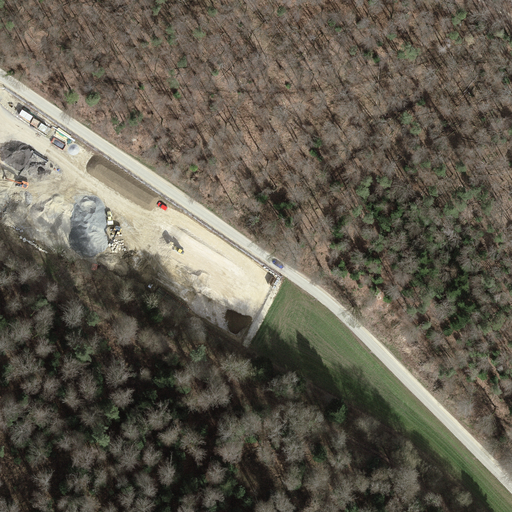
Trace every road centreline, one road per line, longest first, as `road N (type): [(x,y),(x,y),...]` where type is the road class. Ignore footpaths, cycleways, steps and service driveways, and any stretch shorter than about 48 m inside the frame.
road 1 (unclassified): [(511,486),(329,303),(0,75)]
road 2 (track): [(0,247),(65,291),(383,454),(448,511)]
